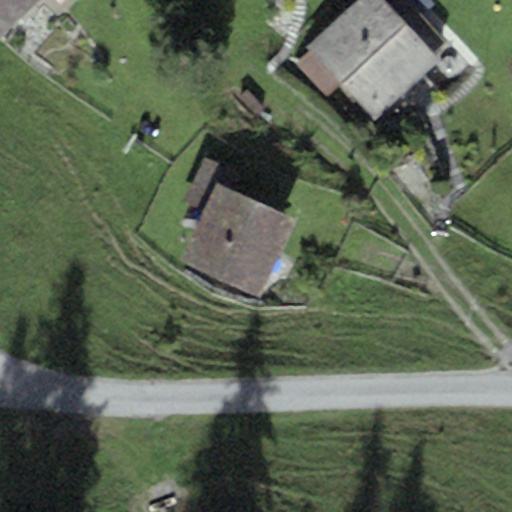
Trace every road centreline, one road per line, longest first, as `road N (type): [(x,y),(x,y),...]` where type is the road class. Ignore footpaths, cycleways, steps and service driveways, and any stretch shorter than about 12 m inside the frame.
road 1 (unclassified): [(511,395),(163,404),(0,388)]
road 2 (residential): [(511,380),(345,155),(233,60),(187,0)]
